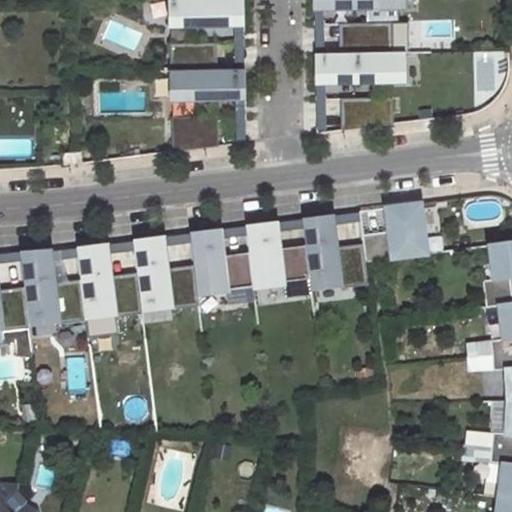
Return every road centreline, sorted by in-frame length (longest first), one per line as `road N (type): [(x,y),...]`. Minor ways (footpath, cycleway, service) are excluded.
road 1 (unclassified): [(0,208),(284,177)]
road 2 (unclassified): [(284,177),(511,151)]
road 3 (residential): [(284,177),(283,0)]
